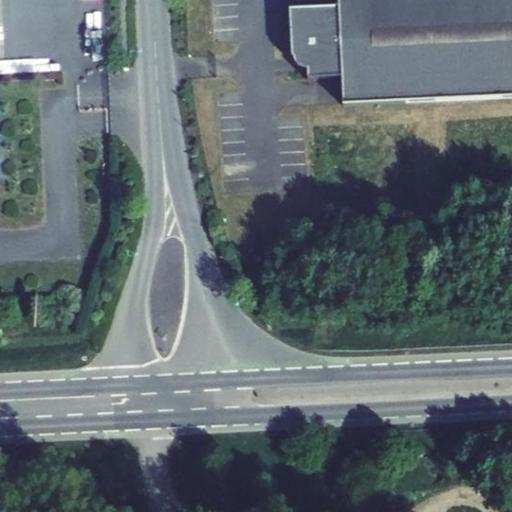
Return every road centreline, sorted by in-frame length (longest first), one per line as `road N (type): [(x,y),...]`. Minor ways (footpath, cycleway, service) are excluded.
road 1 (unclassified): [(155,80),(156,211),(127,333),(128,386)]
road 2 (unclassified): [(221,381),(155,80)]
road 3 (secondary): [(511,367),(221,381)]
road 4 (secondary): [(224,416),(511,401)]
road 5 (secondary): [(0,426),(131,420)]
road 6 (secondary): [(128,386),(0,392)]
